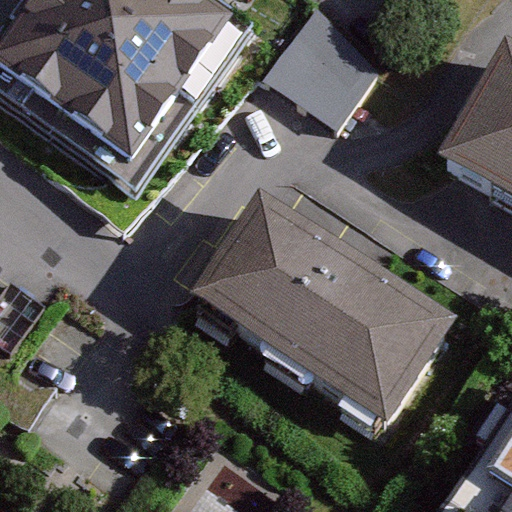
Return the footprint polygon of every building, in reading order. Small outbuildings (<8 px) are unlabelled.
[(60,0),(0,84),(0,85),(141,187),(241,47),(174,0),(60,0)] [(377,77),(318,13),(262,87),(338,136),(377,77)] [(511,65),(449,179),(511,214),(511,65)] [(471,368),(267,237),(196,347),(399,478),(471,368)] [(511,511),(511,466),(483,511),(511,511)]
